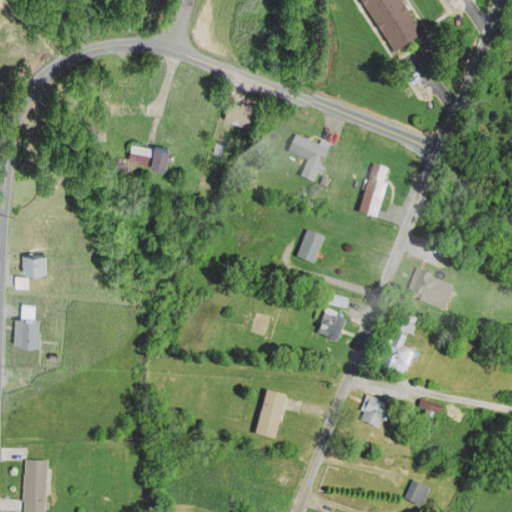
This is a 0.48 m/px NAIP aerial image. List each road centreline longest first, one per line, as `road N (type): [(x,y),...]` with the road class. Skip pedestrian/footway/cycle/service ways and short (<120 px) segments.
road 1 (residential): [(0,234),(21,102),(46,69),(91,44),(168,42),(438,149)]
road 2 (residential): [(295,511),(497,0)]
road 3 (residential): [(348,379),(511,406)]
